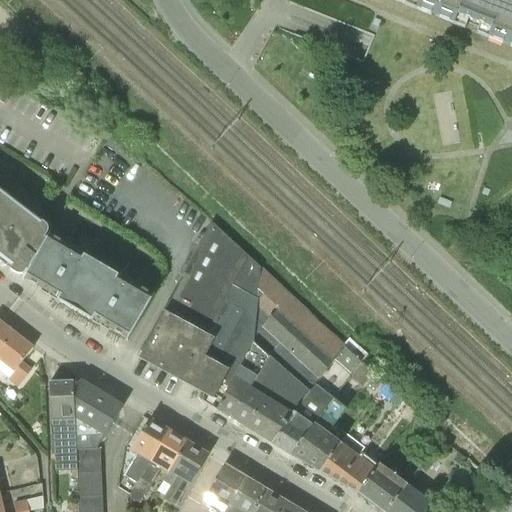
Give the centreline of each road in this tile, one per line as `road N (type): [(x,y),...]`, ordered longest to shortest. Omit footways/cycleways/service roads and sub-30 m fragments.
road 1 (residential): [(511,340),(207,52),(167,0)]
road 2 (residential): [(337,511),(0,296)]
